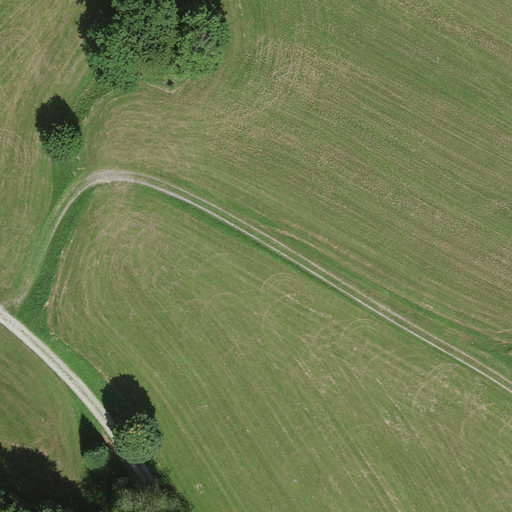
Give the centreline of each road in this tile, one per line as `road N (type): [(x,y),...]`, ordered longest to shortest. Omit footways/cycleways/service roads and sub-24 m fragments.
road 1 (track): [(511,383),(225,209),(135,172),(108,171),(69,199),(10,316)]
road 2 (track): [(0,309),(99,408),(169,511)]
